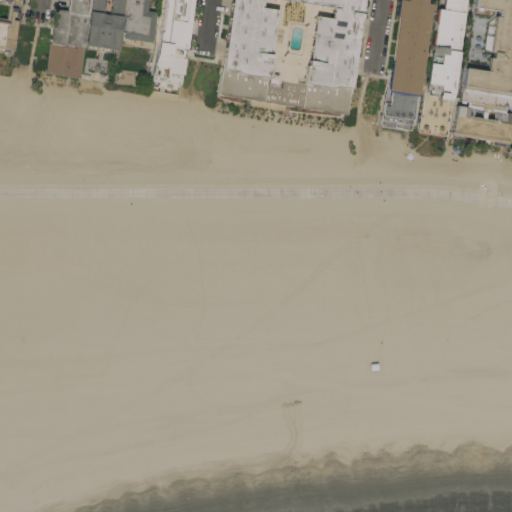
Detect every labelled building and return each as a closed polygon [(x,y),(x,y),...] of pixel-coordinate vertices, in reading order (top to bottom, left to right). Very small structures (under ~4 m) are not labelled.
[(0,0),(17,0),(17,1),(14,1),(13,7),(17,8),(16,12),(19,13),(13,53),(8,52),(8,53),(2,53),(2,51),(0,50),(0,0)] [(89,0),(87,16),(88,17),(78,79),(59,76),(60,76),(45,73),(55,10),(65,12),(66,6),(68,7),(69,0),(89,0)] [(105,0),(105,2),(106,3),(104,16),(109,16),(111,9),(112,9),(112,5),(111,5),(112,0),(125,0),(118,51),(116,51),(116,54),(86,49),(86,47),(92,0),(105,0)] [(150,0),(150,2),(148,2),(147,12),(155,13),(151,44),(122,39),(128,0),(150,0)] [(193,0),(180,87),(151,82),(155,59),(157,45),(159,34),(160,34),(165,3),(163,3),(163,0),(193,0)] [(363,0),(345,115),(217,95),(231,0),(363,0)] [(427,0),(427,4),(431,5),(417,97),(416,97),(411,131),(380,126),(383,104),(389,105),(390,93),(386,92),(386,87),(388,87),(388,85),(387,85),(388,79),(389,79),(390,77),(388,77),(388,74),(390,74),(391,72),(389,72),(390,66),(392,67),(392,65),(390,64),(390,62),(392,62),(393,61),(391,61),(397,17),(399,0),(408,1),(408,0),(427,0)] [(465,0),(457,52),(458,53),(450,102),(444,137),(415,132),(422,91),(424,91),(431,46),(430,46),(432,34),(434,34),(435,25),(434,25),(436,9),(442,10),(443,0),(465,0)] [(453,136),(457,107),(466,108),(467,103),(459,102),(464,69),(486,72),(488,58),(491,59),(492,53),(489,52),(494,17),(497,18),(498,12),(493,11),(493,14),(486,13),(487,10),(482,9),(482,12),(477,11),(477,14),(473,13),(474,0),(511,0),(511,111),(508,111),(508,109),(503,109),(503,113),(511,114),(511,120),(508,144),(453,136)]
